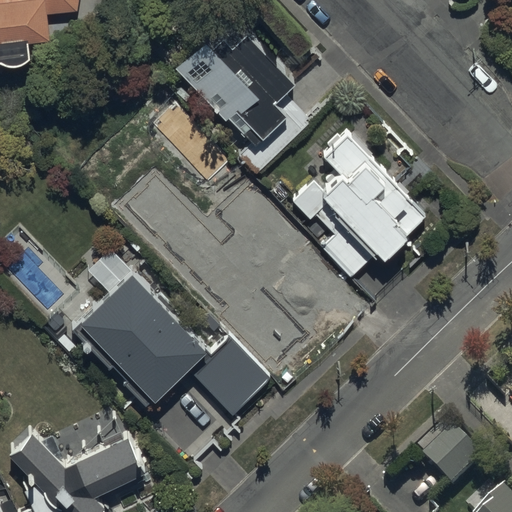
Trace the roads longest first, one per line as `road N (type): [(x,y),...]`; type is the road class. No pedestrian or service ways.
road 1 (residential): [(254,511),(511,262)]
road 2 (residential): [(511,169),(349,0)]
